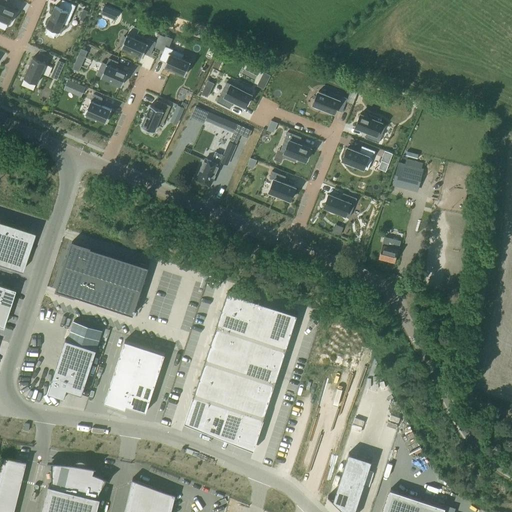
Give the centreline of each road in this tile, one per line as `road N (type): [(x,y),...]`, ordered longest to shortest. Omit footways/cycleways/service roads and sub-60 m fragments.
road 1 (unclassified): [(79,155),(4,399),(17,409),(164,437),(281,484),(315,511)]
road 2 (unclassified): [(511,464),(460,422),(393,297),(289,244)]
road 3 (unclassified): [(289,244),(104,166)]
